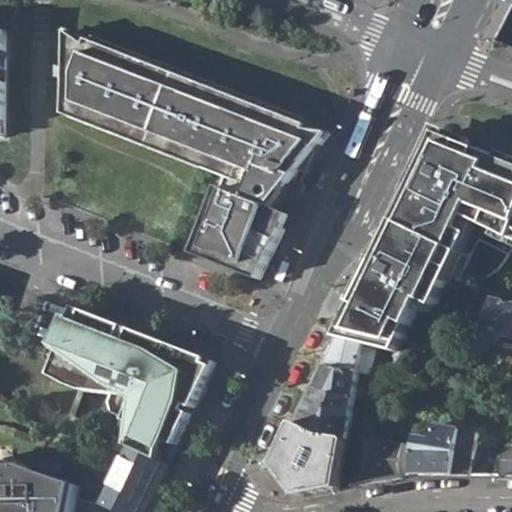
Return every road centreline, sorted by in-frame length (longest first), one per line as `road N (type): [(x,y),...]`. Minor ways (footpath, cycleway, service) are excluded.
road 1 (residential): [(291,344),(430,43)]
road 2 (residential): [(291,344),(0,224)]
road 3 (residential): [(310,511),(511,499)]
road 4 (residential): [(210,508),(291,344)]
road 5 (primary): [(305,0),(430,43)]
